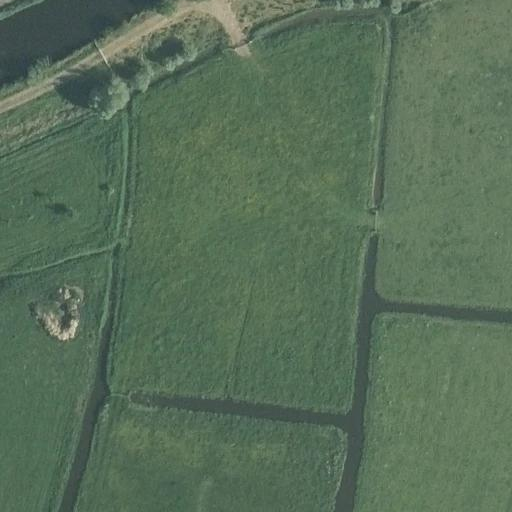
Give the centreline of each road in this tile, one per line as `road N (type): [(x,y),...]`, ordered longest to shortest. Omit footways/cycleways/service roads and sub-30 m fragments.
road 1 (track): [(385,229),(319,198),(230,27),(202,0)]
road 2 (track): [(0,112),(199,0)]
road 3 (track): [(511,128),(477,105),(426,2)]
